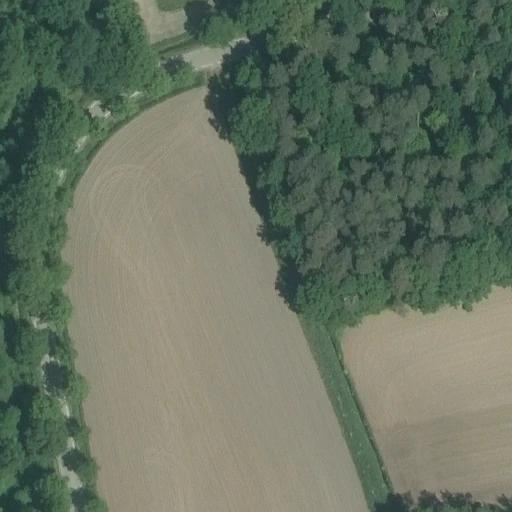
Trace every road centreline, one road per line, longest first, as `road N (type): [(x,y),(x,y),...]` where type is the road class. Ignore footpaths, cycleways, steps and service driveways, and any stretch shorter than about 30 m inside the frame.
road 1 (unclassified): [(76,511),(38,287),(34,230),(49,177),(80,130),(122,93),(178,66),(405,0)]
road 2 (track): [(204,60),(382,511)]
